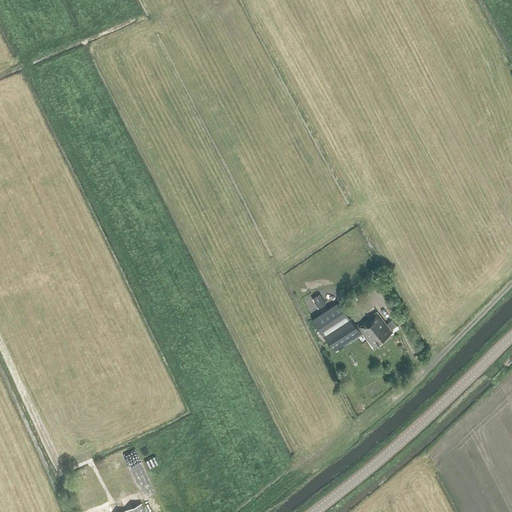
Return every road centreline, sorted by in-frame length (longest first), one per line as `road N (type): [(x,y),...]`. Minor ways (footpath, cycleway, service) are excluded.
road 1 (tertiary): [(315,511),(511,340)]
road 2 (track): [(358,318),(382,302),(415,356),(430,365),(511,283)]
